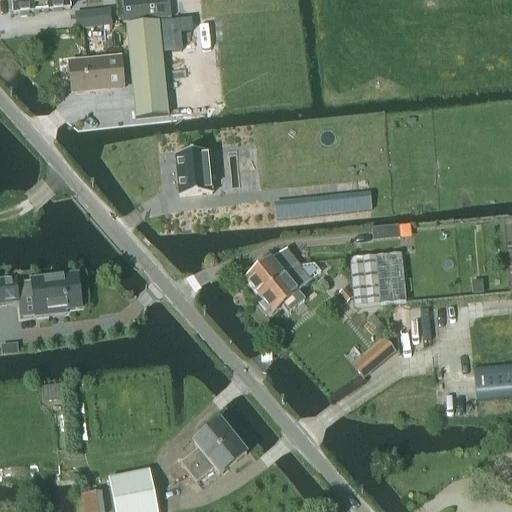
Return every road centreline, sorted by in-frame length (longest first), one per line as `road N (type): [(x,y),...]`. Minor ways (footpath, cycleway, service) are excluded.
road 1 (tertiary): [(366,511),(0,98)]
road 2 (unknown): [(301,437),(407,362),(456,354)]
